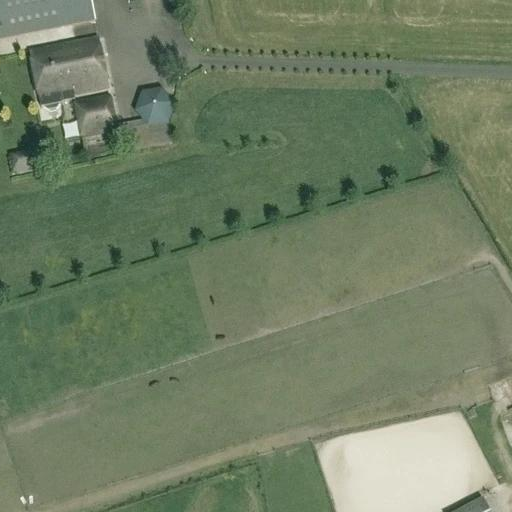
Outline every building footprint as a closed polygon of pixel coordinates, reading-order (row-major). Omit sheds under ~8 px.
[(0,0),(0,41),(95,22),(90,0),(0,0)] [(108,91),(98,41),(30,55),(42,112),(63,107),(62,100),(108,91)] [(174,145),(170,126),(168,126),(175,107),(165,91),(146,93),(136,110),(146,123),(120,127),(125,154),(174,145)] [(117,132),(111,99),(75,106),(82,139),(117,132)] [(83,147),(84,161),(117,160),(116,145),(83,147)] [(487,511),(482,501),(462,511),(487,511)]
